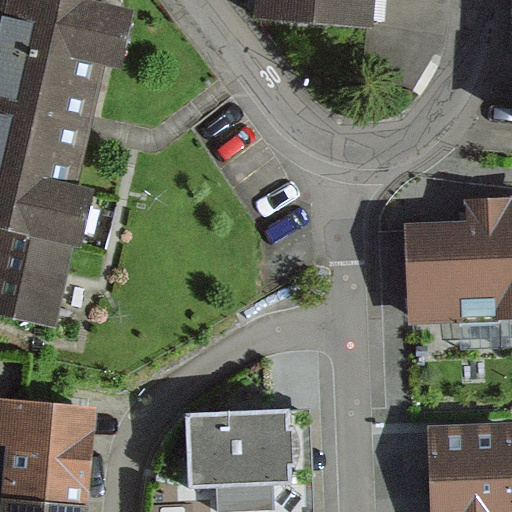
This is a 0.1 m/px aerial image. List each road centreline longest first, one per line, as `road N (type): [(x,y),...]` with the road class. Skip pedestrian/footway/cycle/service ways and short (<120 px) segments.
road 1 (residential): [(343,300),(173,392),(138,433),(120,511)]
road 2 (residential): [(382,155),(341,152),(297,122),(206,0)]
road 3 (residential): [(343,300),(351,511)]
road 4 (residential): [(476,0),(461,85),(424,127),(382,155)]
road 5 (residential): [(382,155),(358,197),(343,300)]
